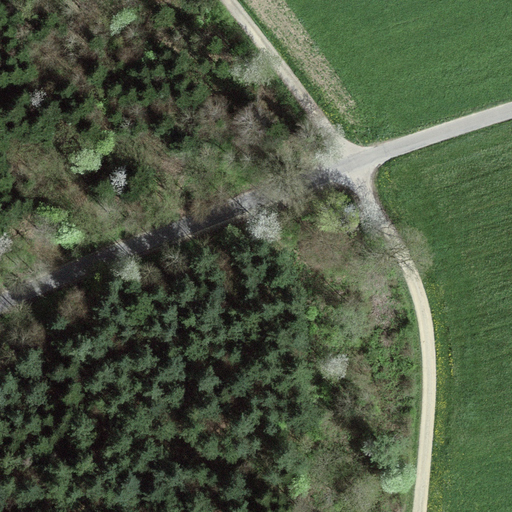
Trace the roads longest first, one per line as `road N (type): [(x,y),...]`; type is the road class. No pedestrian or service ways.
road 1 (unclassified): [(0,301),(353,164),(511,116)]
road 2 (track): [(420,511),(427,326),(418,288),(353,164)]
road 3 (track): [(227,0),(353,164)]
